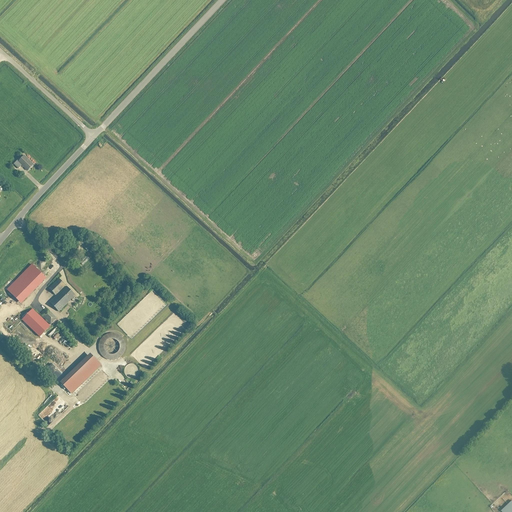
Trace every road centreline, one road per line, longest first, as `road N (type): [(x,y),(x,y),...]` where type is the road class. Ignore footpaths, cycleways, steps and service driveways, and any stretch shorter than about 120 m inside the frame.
road 1 (tertiary): [(92,136),(221,0)]
road 2 (tertiary): [(0,240),(92,136)]
road 3 (unclassified): [(92,136),(0,50)]
